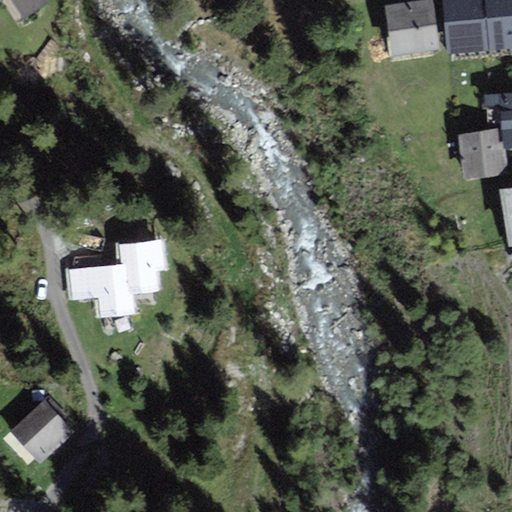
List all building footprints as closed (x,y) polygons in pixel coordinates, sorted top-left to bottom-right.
[(0,0),(0,3),(5,0),(14,0),(24,17),(46,3),(43,0),(0,0)] [(511,0),(448,0),(452,49),(511,44),(511,0)] [(434,6),(391,11),(395,51),(438,47),(434,6)] [(511,96),(490,97),(490,116),(506,116),(507,144),(511,143),(511,96)] [(505,171),(499,132),(463,138),(469,176),(505,171)] [(161,243),(124,246),(126,266),(129,292),(157,289),(155,269),(163,268),(161,243)] [(131,311),(129,292),(126,266),(74,272),(77,297),(103,294),(105,314),(131,311)] [(42,462),(74,437),(47,404),(15,429),(42,462)]
